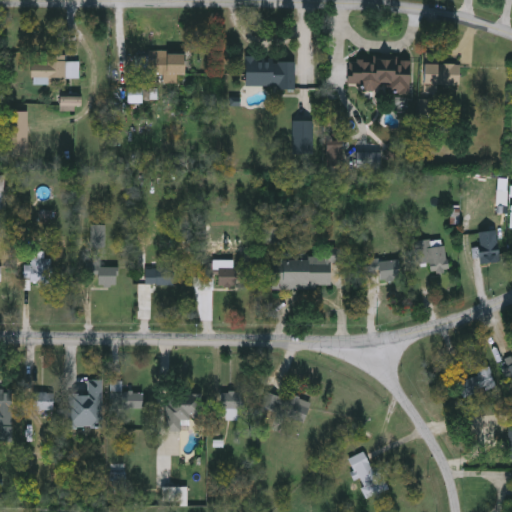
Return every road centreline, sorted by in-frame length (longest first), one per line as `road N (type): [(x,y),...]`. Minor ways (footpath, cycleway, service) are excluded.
road 1 (tertiary): [(511,298),(460,324),(366,341),(0,337)]
road 2 (residential): [(511,34),(392,5),(0,0)]
road 3 (residential): [(366,341),(440,451),(457,511)]
